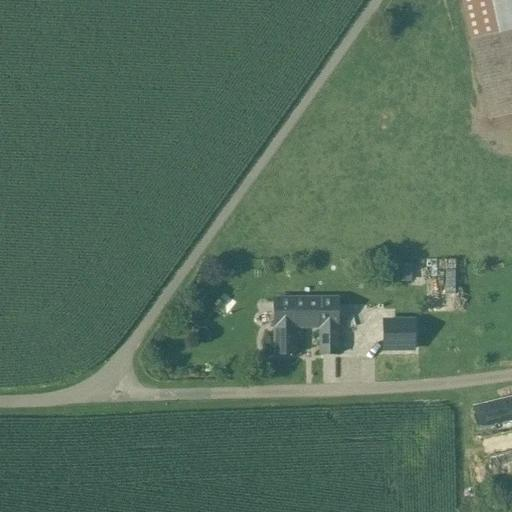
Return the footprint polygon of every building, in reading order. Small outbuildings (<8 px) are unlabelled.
[(463,0),(472,40),(495,35),(486,0),(463,0)] [(511,0),(486,0),(495,35),(495,36),(511,32),(511,0)] [(495,35),(472,40),(491,121),(511,115),(511,32),(495,36),(495,35)] [(410,280),(410,263),(392,263),(392,279),(410,280)] [(428,292),(453,291),(452,267),(428,267),(428,292)] [(275,328),(275,356),(295,356),(295,328),(321,328),(337,327),(338,327),(338,300),(273,300),(274,328),(275,328)] [(414,321),(382,322),(383,352),(415,351),(414,321)] [(337,356),(337,327),(321,328),(321,356),(337,356)] [(511,393),(473,402),(480,436),(511,428),(511,393)]
